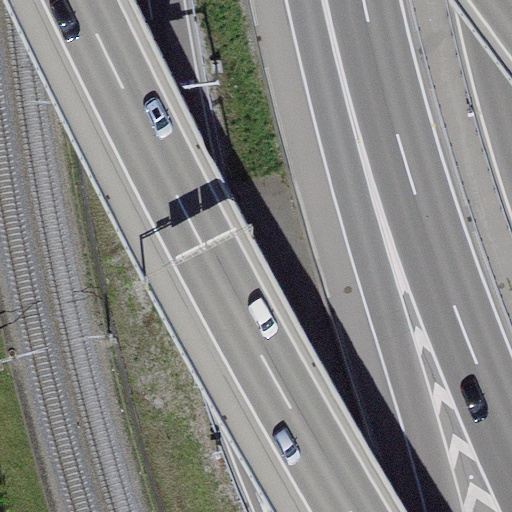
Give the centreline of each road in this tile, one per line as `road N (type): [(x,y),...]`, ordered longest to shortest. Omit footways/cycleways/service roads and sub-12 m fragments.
road 1 (motorway): [(79,0),(189,222),(349,511)]
road 2 (motorway): [(150,0),(203,243),(297,511)]
road 3 (motorway): [(306,0),(443,511)]
road 4 (motorway): [(363,0),(429,237),(511,446)]
